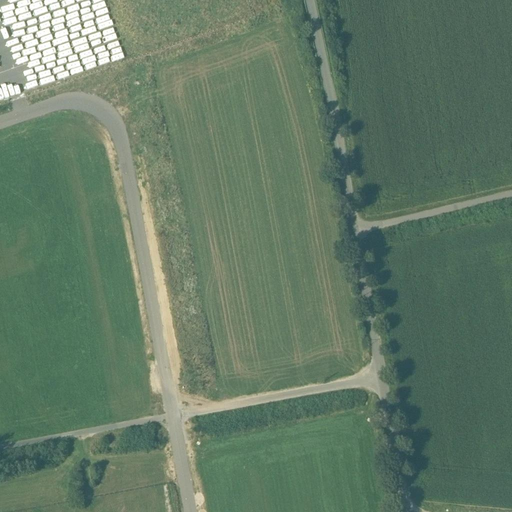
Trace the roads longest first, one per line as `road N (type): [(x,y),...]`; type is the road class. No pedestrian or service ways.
road 1 (residential): [(174,416),(112,118),(76,101),(0,122)]
road 2 (unclassified): [(355,230),(309,0)]
road 3 (unclassified): [(174,416),(0,449)]
road 4 (unclassified): [(355,230),(511,193)]
road 5 (unclassified): [(379,377),(355,230)]
road 6 (unclassified): [(405,511),(379,377)]
road 7 (unclassified): [(379,377),(257,400)]
